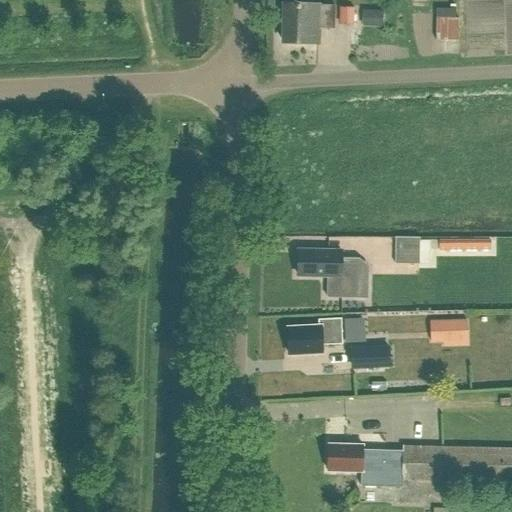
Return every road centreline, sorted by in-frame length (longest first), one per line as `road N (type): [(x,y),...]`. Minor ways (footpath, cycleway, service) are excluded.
road 1 (unclassified): [(230,511),(241,79)]
road 2 (unclassified): [(241,79),(511,69)]
road 3 (unclassified): [(0,89),(241,79)]
